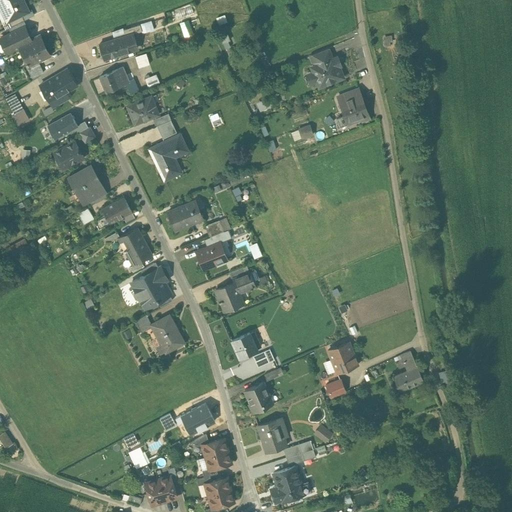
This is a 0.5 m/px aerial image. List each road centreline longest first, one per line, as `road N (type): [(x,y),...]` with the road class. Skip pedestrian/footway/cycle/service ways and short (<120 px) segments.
road 1 (residential): [(46,0),(197,312),(256,511)]
road 2 (residential): [(435,511),(457,499),(464,480),(423,340),(359,0)]
